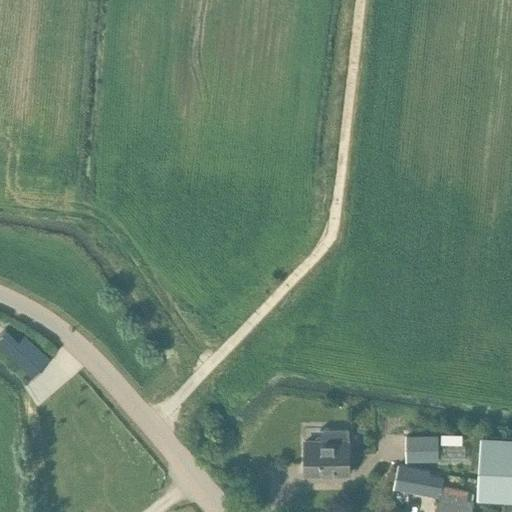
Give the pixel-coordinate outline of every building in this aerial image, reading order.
[(6,327),(0,333),(0,345),(33,376),(50,358),(24,333),(18,339),(6,327)] [(305,475),(348,474),(348,440),(349,428),(320,428),(320,440),(305,440),(305,475)] [(441,433),(440,443),(461,444),(461,434),(441,433)] [(405,462),(438,461),(437,435),(405,435),(405,462)] [(511,498),(511,437),(481,436),(478,497),(511,498)] [(471,511),(473,500),(471,499),(471,496),(470,494),(467,493),(468,490),(441,485),(443,477),(429,474),(430,471),(398,464),(393,487),(440,497),(439,505),(437,511),(471,511)]
